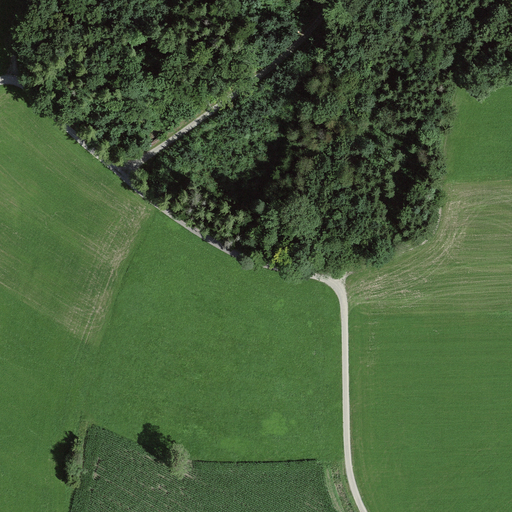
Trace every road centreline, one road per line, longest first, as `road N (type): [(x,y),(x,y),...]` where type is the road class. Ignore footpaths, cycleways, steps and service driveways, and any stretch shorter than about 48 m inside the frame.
road 1 (track): [(333,0),(283,57),(125,171),(230,250),(338,289),(348,467),(363,511)]
road 2 (track): [(0,81),(27,84),(125,171)]
